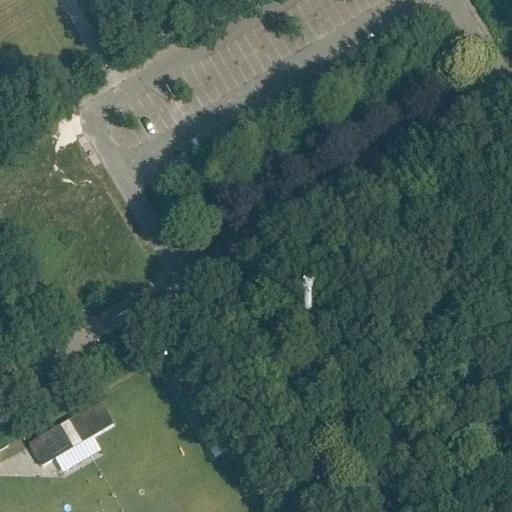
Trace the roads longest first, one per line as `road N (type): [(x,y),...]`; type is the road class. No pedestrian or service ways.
road 1 (residential): [(511,91),(218,261)]
road 2 (unclassified): [(399,511),(311,421),(218,261)]
road 3 (residential): [(218,261),(0,387)]
